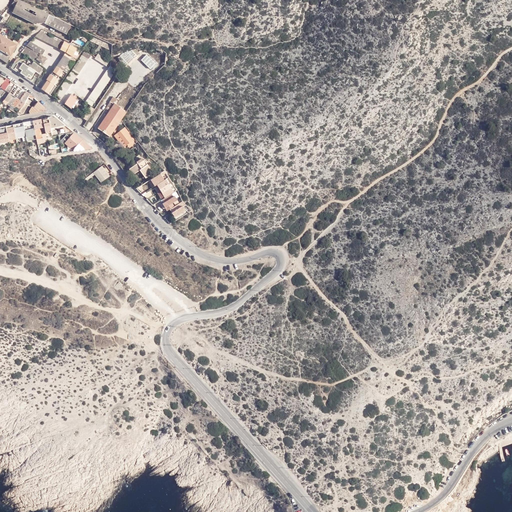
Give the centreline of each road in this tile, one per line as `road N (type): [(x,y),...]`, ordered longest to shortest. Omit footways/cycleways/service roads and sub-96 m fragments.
road 1 (residential): [(313,511),(165,339),(179,319),(231,308),(280,267),(280,254),(230,261),(192,249),(57,109)]
road 2 (residential): [(511,420),(485,435),(445,491),(418,511)]
